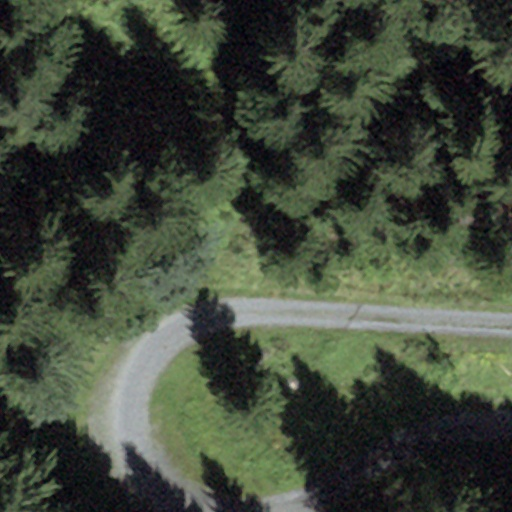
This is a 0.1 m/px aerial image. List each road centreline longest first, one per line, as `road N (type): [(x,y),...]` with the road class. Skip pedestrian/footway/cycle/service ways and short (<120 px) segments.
road 1 (track): [(511,329),(277,311),(192,322),(136,371),(115,440),(160,492),(216,511)]
road 2 (track): [(269,511),(460,425),(511,428)]
